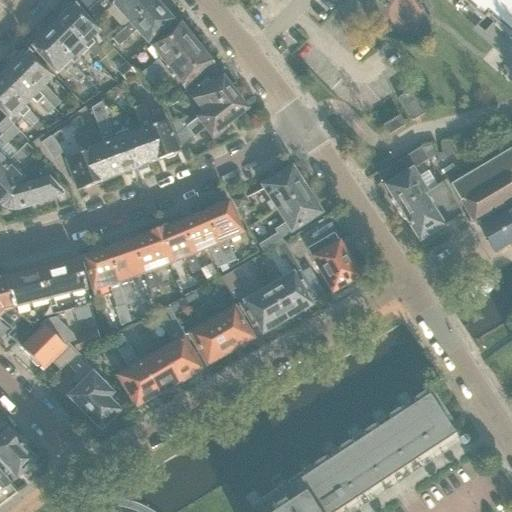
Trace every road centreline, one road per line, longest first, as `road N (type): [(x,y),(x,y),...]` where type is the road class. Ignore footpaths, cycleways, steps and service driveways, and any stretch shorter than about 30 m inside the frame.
road 1 (residential): [(86,467),(412,283)]
road 2 (residential): [(0,245),(133,210),(301,130)]
road 3 (unclassified): [(412,283),(301,130)]
road 4 (unclassified): [(511,444),(412,283)]
road 5 (unclassified): [(301,130),(199,0)]
road 6 (residential): [(86,467),(0,381)]
